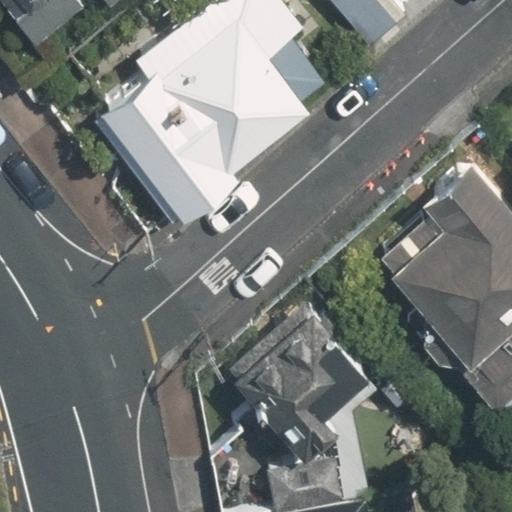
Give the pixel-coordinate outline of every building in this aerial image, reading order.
[(74,0),(8,0),(32,32),(74,0)] [(148,59),(102,95),(184,201),(236,161),(228,149),(327,73),(289,24),(309,9),(301,0),(196,0),(138,46),(148,59)] [(343,0),(368,29),(401,0),(343,0)] [(511,386),(511,193),(469,142),(421,182),(434,198),(375,247),(499,398),(511,386)] [(319,392),(359,357),(298,286),(223,350),(303,443),(338,414),(319,392)] [(413,511),(405,473),(346,486),(337,448),(261,464),(269,503),(248,507),(249,511),(413,511)]
